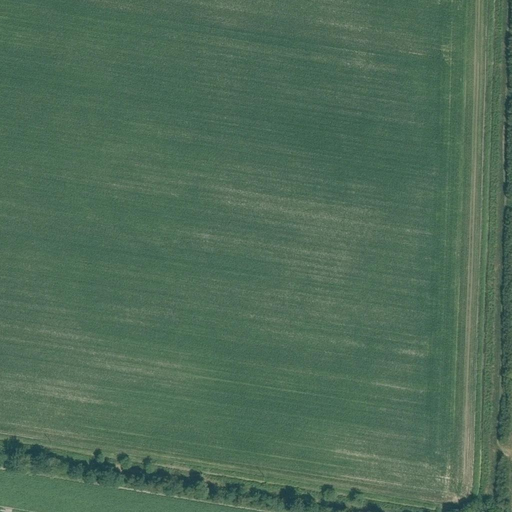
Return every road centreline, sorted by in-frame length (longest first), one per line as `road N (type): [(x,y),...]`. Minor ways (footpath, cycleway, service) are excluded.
road 1 (track): [(390,511),(0,450)]
road 2 (track): [(511,324),(508,511)]
